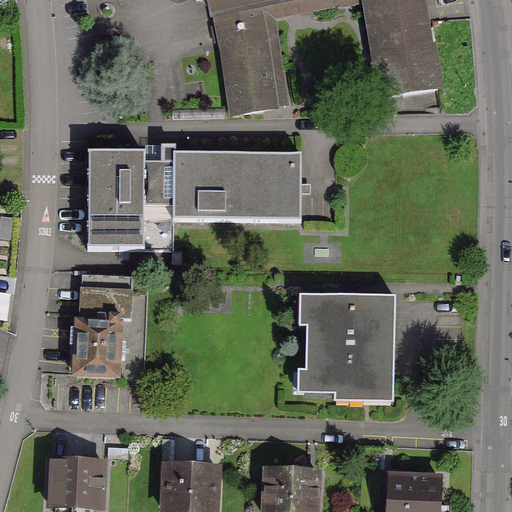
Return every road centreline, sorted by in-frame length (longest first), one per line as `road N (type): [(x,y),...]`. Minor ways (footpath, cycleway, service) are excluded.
road 1 (residential): [(15,414),(495,439)]
road 2 (residential): [(489,0),(499,190),(495,439)]
road 3 (residential): [(37,0),(45,133),(38,280),(15,414)]
